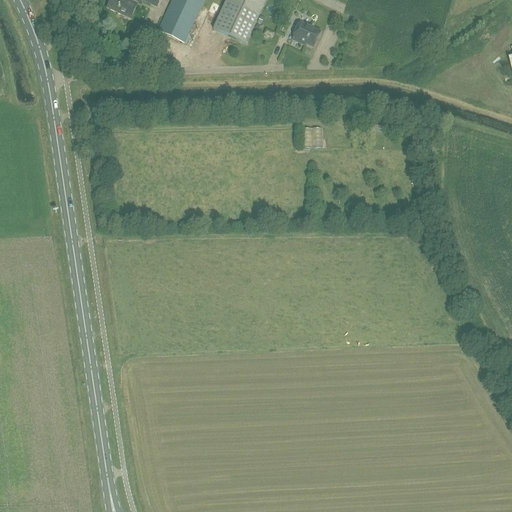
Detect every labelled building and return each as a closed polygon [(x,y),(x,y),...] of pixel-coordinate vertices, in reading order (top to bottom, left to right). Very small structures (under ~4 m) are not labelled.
[(129,19),(136,5),(141,7),(143,2),(138,0),(127,0),(126,0),(109,0),(106,8),(129,19)] [(138,0),(143,2),(156,8),(159,0),(138,0)] [(183,44),(203,0),(171,0),(157,32),(183,44)] [(225,0),(211,31),(244,46),(265,0),(225,0)] [(300,44),(311,49),(318,34),(298,25),(290,42),(299,46),(300,44)]
